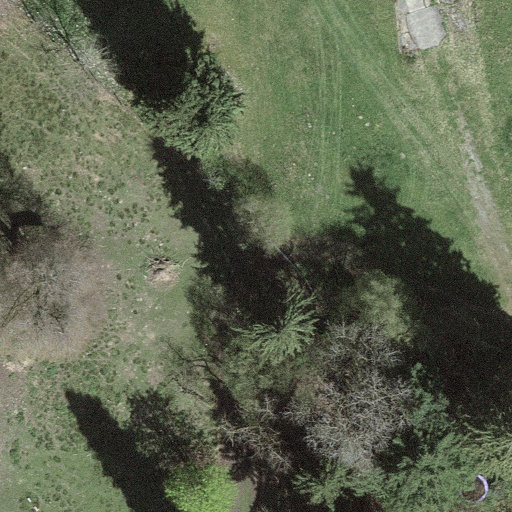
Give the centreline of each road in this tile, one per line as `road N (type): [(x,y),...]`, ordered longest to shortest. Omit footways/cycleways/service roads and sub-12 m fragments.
road 1 (track): [(283,511),(399,470),(511,288)]
road 2 (track): [(511,289),(486,210),(441,0)]
